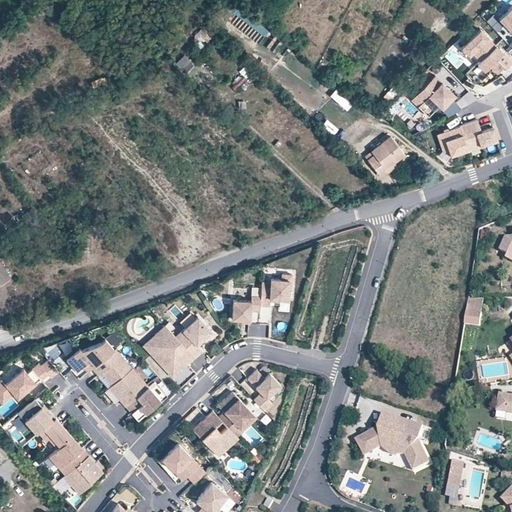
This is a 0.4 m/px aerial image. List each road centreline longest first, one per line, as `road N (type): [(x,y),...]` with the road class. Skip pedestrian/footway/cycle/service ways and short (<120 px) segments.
road 1 (residential): [(392,203),(0,345)]
road 2 (residential): [(86,511),(236,354),(257,349),(344,371)]
road 3 (residential): [(392,203),(344,371)]
road 4 (residential): [(511,161),(392,203)]
